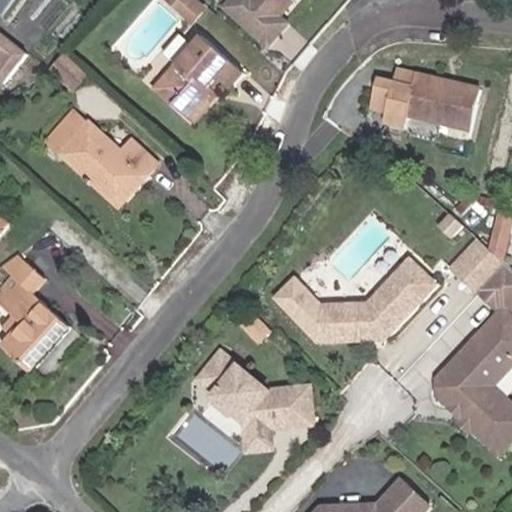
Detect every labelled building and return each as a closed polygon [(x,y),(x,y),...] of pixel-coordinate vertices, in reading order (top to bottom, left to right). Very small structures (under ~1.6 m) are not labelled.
[(204,8),(194,0),(169,0),(192,21),(204,8)] [(232,0),(222,11),(249,36),(272,10),(280,17),(295,0),(232,0)] [(280,17),(272,10),(249,36),(269,53),(292,27),(280,17)] [(0,79),(6,84),(29,54),(0,31),(0,53),(4,57),(0,62),(0,79)] [(190,118),(216,90),(213,87),(220,79),(223,82),(233,91),(248,75),(204,36),(157,89),(190,118)] [(76,93),(90,78),(67,55),(52,71),(76,93)] [(474,131),(484,90),(417,75),(409,110),(442,118),(441,123),(474,131)] [(216,90),(223,82),(220,79),(213,87),(216,90)] [(195,124),(221,95),(216,90),(190,118),(195,124)] [(148,177),(159,165),(134,142),(124,153),(79,112),(51,144),(93,182),(100,182),(121,200),(144,174),(148,177)] [(121,207),(148,177),(144,174),(121,200),(100,182),(93,182),(121,207)] [(505,263),(511,235),(511,202),(503,200),(491,250),(505,263)] [(482,289),(506,264),(505,263),(491,250),(481,240),(453,270),(478,293),(482,289)] [(16,279),(30,264),(21,257),(5,269),(16,279)] [(292,280),(274,300),(320,344),(388,341),(441,285),(413,258),(371,303),(319,305),(292,280)] [(32,373),(73,328),(35,293),(48,279),(30,264),(16,279),(0,296),(0,303),(17,319),(25,326),(14,338),(5,348),(32,373)] [(511,304),(511,302),(511,269),(506,264),(482,289),(501,307),(504,304),(511,304)] [(511,400),(497,387),(511,369),(511,315),(505,309),(442,378),(441,393),(464,414),(461,417),(503,456),(511,446),(511,400)] [(273,333),(254,315),(244,325),(262,344),(273,333)] [(14,338),(25,326),(17,319),(7,331),(14,338)] [(235,374),(242,366),(224,352),(218,359),(235,374)] [(272,391),(242,366),(235,374),(218,359),(201,379),(219,394),(216,397),(217,404),(231,415),(238,415),(247,422),(248,440),(275,437),(274,429),(274,422),(284,422),(285,428),(317,425),(313,387),(272,391)] [(276,450),(275,437),(248,440),(250,452),(276,450)] [(425,511),(431,506),(405,482),(383,507),(381,506),(323,508),(319,511),(425,511)]
